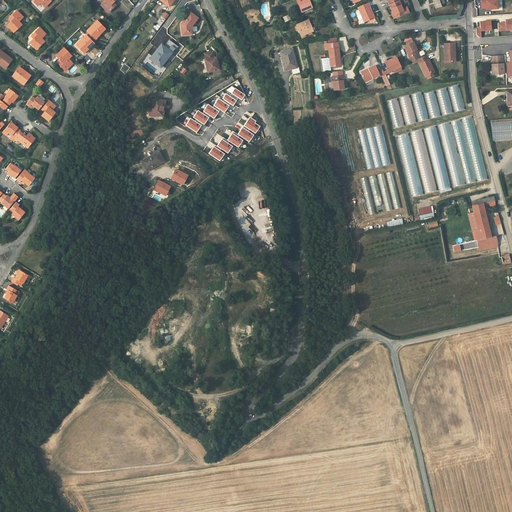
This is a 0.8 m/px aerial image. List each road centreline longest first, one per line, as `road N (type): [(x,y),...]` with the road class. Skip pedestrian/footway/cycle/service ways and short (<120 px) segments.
road 1 (unclassified): [(260,104),(302,236),(300,314),(295,356),(245,410),(256,416),(298,388),(355,334)]
road 2 (residential): [(225,0),(276,89),(324,199),(355,334)]
road 3 (track): [(382,339),(253,443),(215,463),(193,457),(106,368)]
road 4 (unclassified): [(467,41),(511,249)]
road 5 (residential): [(260,104),(218,122),(203,139),(176,129),(157,137),(138,154),(137,169),(144,176),(167,171)]
road 6 (unclassified): [(393,344),(430,511)]
road 7 (unclassified): [(511,319),(393,344)]
